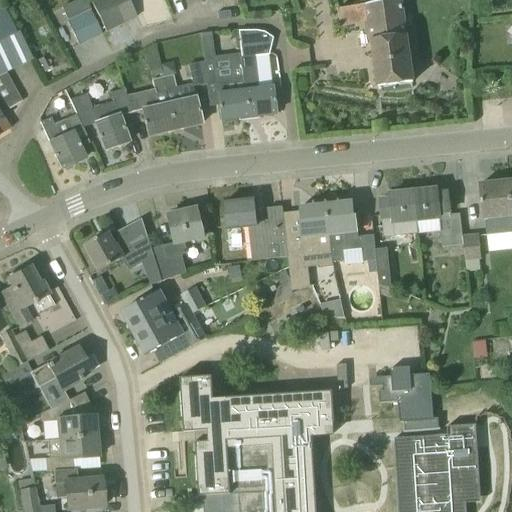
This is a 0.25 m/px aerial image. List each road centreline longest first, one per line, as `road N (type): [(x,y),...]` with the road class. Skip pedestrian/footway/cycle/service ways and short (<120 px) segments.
road 1 (residential): [(33,224),(144,182),(293,155),(511,135)]
road 2 (residential): [(33,224),(108,353),(121,391),(133,511)]
